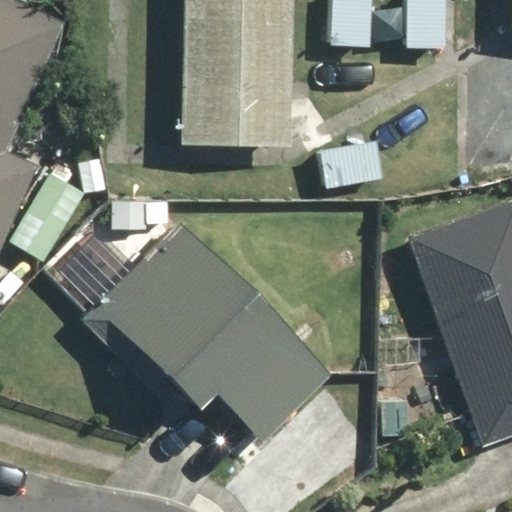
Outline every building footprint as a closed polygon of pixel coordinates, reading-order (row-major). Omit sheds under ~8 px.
[(511,38),(511,0),(160,0),(159,154),(267,156),(269,0),(488,0),(488,38),(511,38)] [(0,138),(50,30),(0,7),(0,221),(23,171),(0,160),(0,138)] [(387,45),(320,42),(318,76),(385,79),(387,45)] [(74,192),(39,174),(0,248),(0,254),(32,271),(74,192)] [(511,229),(503,203),(391,243),(466,452),(511,435),(511,229)] [(214,307),(163,229),(65,326),(127,391),(167,421),(185,404),(246,450),(316,382),(214,307)]
